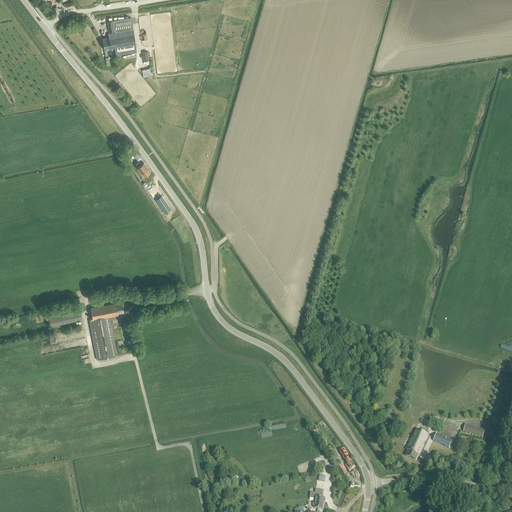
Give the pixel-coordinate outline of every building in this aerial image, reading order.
[(102,39),(104,50),(115,48),(116,55),(137,52),(135,44),(131,18),(107,22),(109,34),(108,34),(109,38),(102,39)] [(147,69),(142,70),(143,77),(151,76),(150,68),(147,69)] [(142,173),(144,177),(150,173),(147,169),(147,168),(143,163),(137,167),(141,173),(142,173)] [(163,199),(158,202),(166,214),(171,211),(163,199)] [(89,320),(96,360),(117,356),(110,320),(115,319),(114,315),(118,315),(117,314),(123,312),(121,302),(90,308),(93,320),(89,320)] [(48,313),(51,326),(82,319),(79,306),(48,313)] [(467,425),(465,432),(482,438),(484,431),(467,425)] [(407,451),(408,451),(405,456),(415,461),(419,453),(419,454),(420,453),(419,453),(427,435),(424,434),(417,430),(407,451)] [(437,434),(434,441),(448,448),(452,441),(437,434)] [(343,448),(339,450),(347,465),(346,465),(349,471),(355,467),(343,448)] [(329,451),(328,452),(336,465),(341,462),(333,449),(329,451)] [(320,470),(326,468),(324,461),(318,463),(320,470)] [(323,491),(315,490),(315,494),(310,493),(309,499),(316,499),(315,503),(314,503),(313,503),(312,504),(312,505),(313,506),(313,507),(315,507),(314,509),(322,510),(324,499),(322,498),(323,491)]
